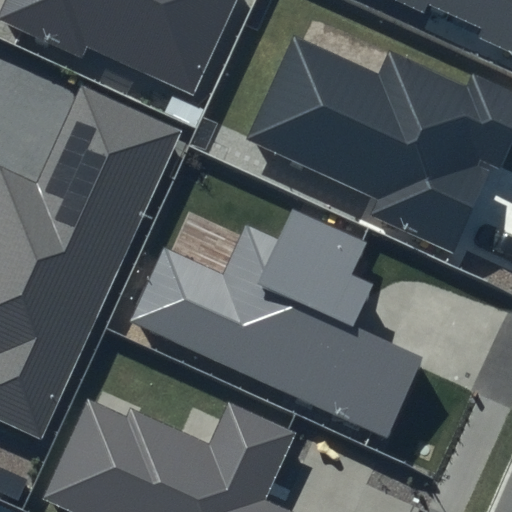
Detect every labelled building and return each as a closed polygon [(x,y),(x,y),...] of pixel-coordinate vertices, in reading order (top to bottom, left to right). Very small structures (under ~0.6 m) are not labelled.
[(4,0),(0,11),(0,20),(82,57),(87,46),(194,93),(236,0),(4,0)] [(511,0),(397,0),(511,51),(511,0)] [(246,139),(377,199),(370,213),(453,251),(493,165),(500,168),(511,141),(511,90),(473,73),(467,86),(390,51),(379,73),(294,34),(246,139)] [(183,128),(80,82),(35,182),(0,166),(0,421),(42,441),(183,128)] [(222,275),(163,248),(130,321),(386,436),(423,356),(357,327),(376,285),(353,275),(368,242),(294,209),(280,240),(245,224),(222,275)] [(126,416),(88,399),(42,499),(70,511),(297,511),(271,500),(301,433),(228,400),(209,443),(130,407),(126,416)]
